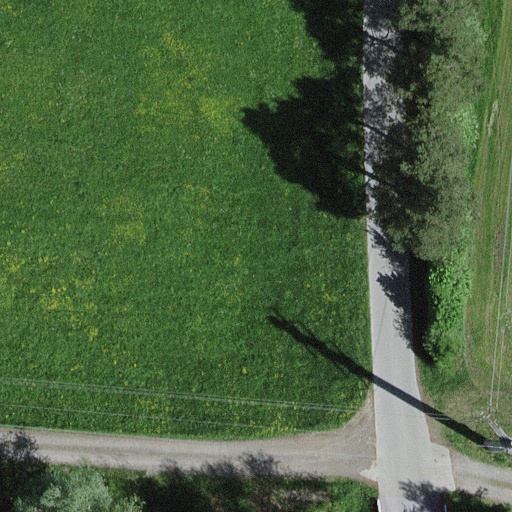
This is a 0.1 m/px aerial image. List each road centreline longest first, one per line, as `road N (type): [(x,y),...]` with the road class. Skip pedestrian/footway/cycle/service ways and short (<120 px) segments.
road 1 (track): [(0,437),(304,457),(419,456),(511,477)]
road 2 (track): [(419,456),(399,0)]
